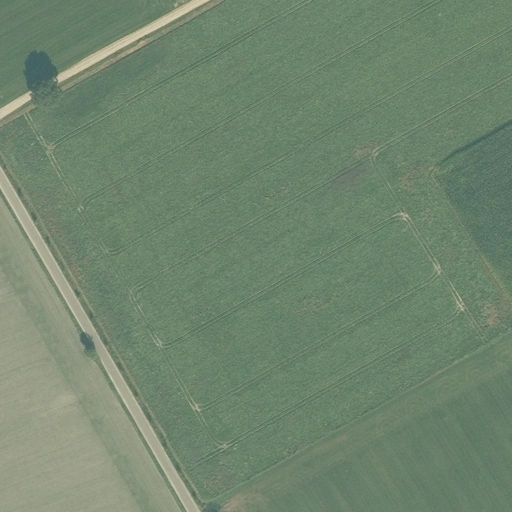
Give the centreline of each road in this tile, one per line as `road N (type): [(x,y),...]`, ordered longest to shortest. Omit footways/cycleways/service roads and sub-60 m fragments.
road 1 (residential): [(189,511),(0,179)]
road 2 (track): [(201,0),(0,113)]
